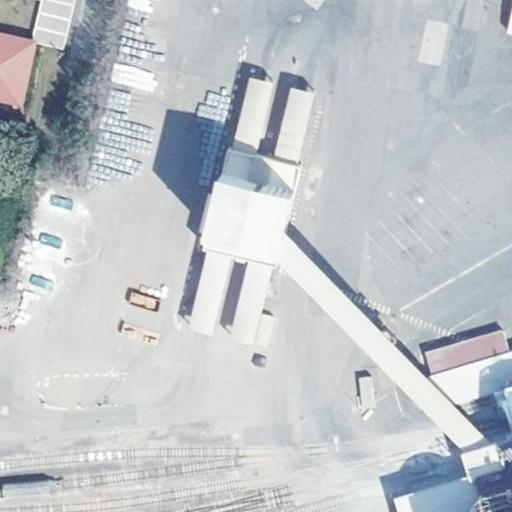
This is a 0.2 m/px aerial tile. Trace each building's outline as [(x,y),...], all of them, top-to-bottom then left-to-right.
[(39,0),(31,43),(65,49),(74,0),(39,0)] [(0,95),(23,101),(36,44),(0,36),(0,95)] [(287,267),(311,168),(239,150),(226,205),(218,235),(215,249),(287,267)] [(226,205),(217,203),(210,233),(218,235),(226,205)] [(432,376),(509,349),(501,327),(424,354),(432,376)] [(443,408),(501,391),(507,413),(511,412),(511,355),(434,377),(443,408)] [(374,405),(372,376),(359,377),(361,406),(374,405)]
